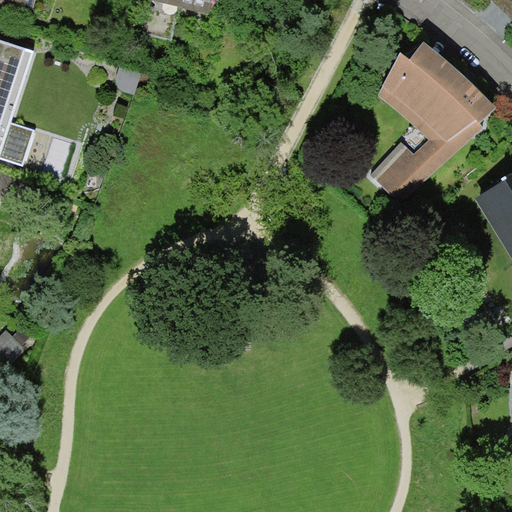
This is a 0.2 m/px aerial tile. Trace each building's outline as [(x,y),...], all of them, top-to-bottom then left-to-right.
[(0,0),(0,3),(27,12),(31,0),(0,0)] [(208,8),(208,7),(214,8),(217,7),(219,0),(218,0),(149,0),(141,33),(171,41),(182,1),(208,8)] [(511,0),(494,0),(511,17),(511,0)] [(0,40),(0,158),(23,166),(34,130),(12,123),(35,52),(0,40)] [(460,83),(420,47),(410,60),(400,53),(384,83),(439,131),(415,155),(401,142),(370,175),(396,200),(470,132),(472,135),(483,126),(479,123),(491,112),(460,83)] [(511,252),(511,172),(475,196),(511,252)] [(49,191),(0,175),(0,195),(43,209),(49,191)]
